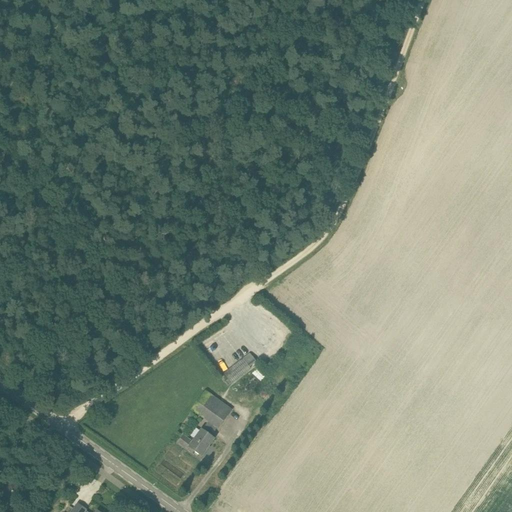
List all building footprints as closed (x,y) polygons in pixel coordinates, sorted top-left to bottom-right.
[(204,353),(227,338),(221,329),(198,344),(204,353)] [(250,353),(224,373),(231,382),(257,362),(250,353)] [(183,436),(178,443),(192,453),(193,451),(201,456),(214,438),(210,436),(216,427),(218,428),(231,410),(205,392),(192,409),(210,422),(205,428),(204,427),(201,432),(197,429),(192,436),(196,439),(193,443),(183,436)] [(0,492),(6,499),(5,500),(10,505),(12,502),(13,503),(19,496),(13,491),(19,486),(8,475),(6,478),(1,473),(0,473),(0,489),(2,491),(0,492)] [(22,511),(13,503),(12,502),(10,505),(5,500),(0,505),(2,508),(0,509),(0,511),(22,511)]
